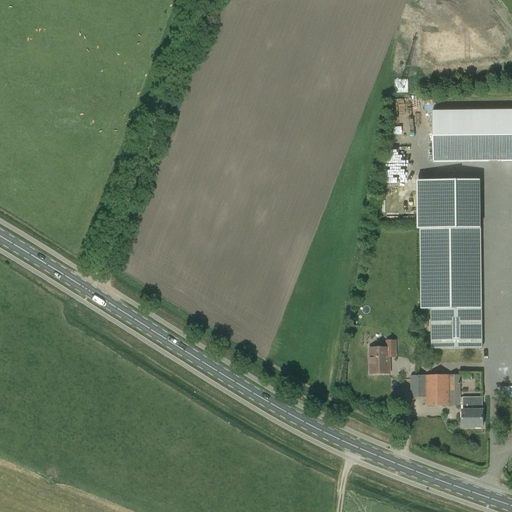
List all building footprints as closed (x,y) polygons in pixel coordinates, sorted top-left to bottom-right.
[(511,110),(433,111),(433,161),(511,161),(511,110)] [(511,174),(511,163),(501,164),(502,175),(511,174)] [(432,348),(481,349),(481,228),(480,180),(420,181),(420,229),(421,229),(421,309),(432,309),(432,348)] [(397,272),(408,272),(408,256),(397,256),(397,272)] [(390,374),(390,358),(397,358),(397,341),(388,341),(388,348),(370,349),(371,374),(390,374)] [(411,398),(426,398),(426,406),(461,406),(461,375),(411,376),(411,398)] [(463,428),(483,427),(483,397),(463,398),(463,410),(463,428)]
